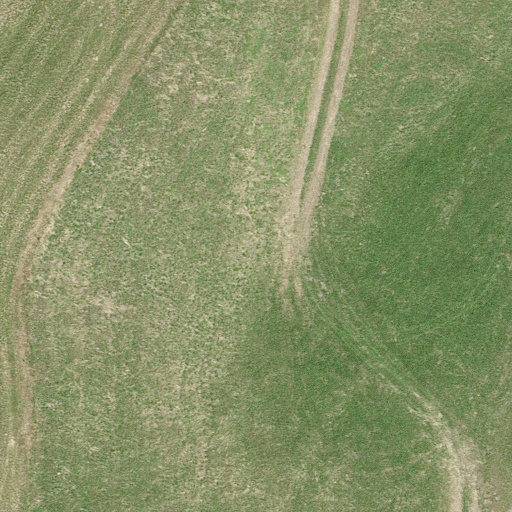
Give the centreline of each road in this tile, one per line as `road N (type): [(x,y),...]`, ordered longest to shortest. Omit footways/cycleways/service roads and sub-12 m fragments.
road 1 (track): [(386,0),(321,216),(321,289),(355,340),(399,361),(442,361),(494,316),(511,280)]
road 2 (track): [(442,361),(491,444),(501,511)]
